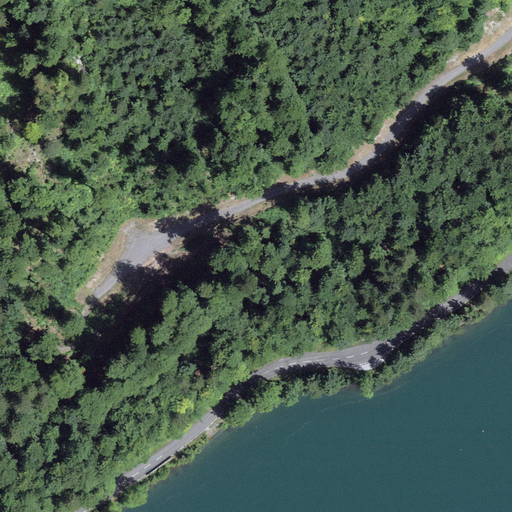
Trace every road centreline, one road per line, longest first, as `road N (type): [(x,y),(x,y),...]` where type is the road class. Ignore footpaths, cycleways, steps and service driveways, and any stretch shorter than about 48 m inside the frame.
road 1 (track): [(511,32),(434,85),(378,154),(354,170),(296,183),(149,239),(95,307)]
road 2 (tertiary): [(70,511),(153,463),(253,378),(385,345),(511,261)]
